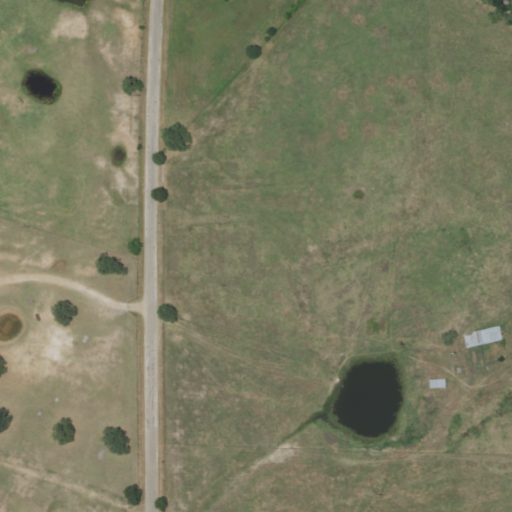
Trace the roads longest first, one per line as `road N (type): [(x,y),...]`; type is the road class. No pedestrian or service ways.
road 1 (residential): [(149,511),(153,0)]
road 2 (residential): [(148,301),(0,294)]
